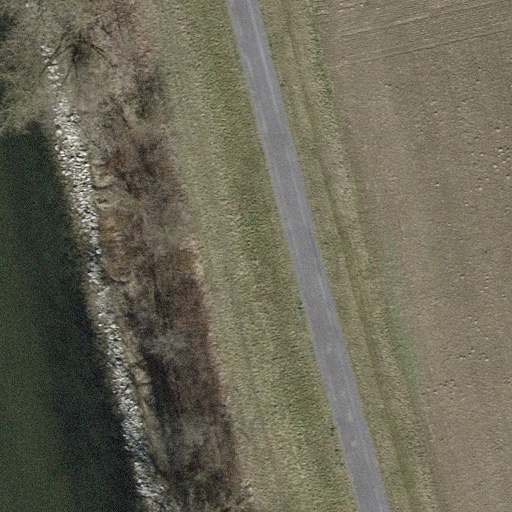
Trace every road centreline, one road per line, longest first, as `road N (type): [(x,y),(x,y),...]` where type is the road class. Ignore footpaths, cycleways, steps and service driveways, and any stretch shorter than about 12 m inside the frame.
road 1 (track): [(244,0),(380,511)]
road 2 (track): [(143,0),(259,511)]
